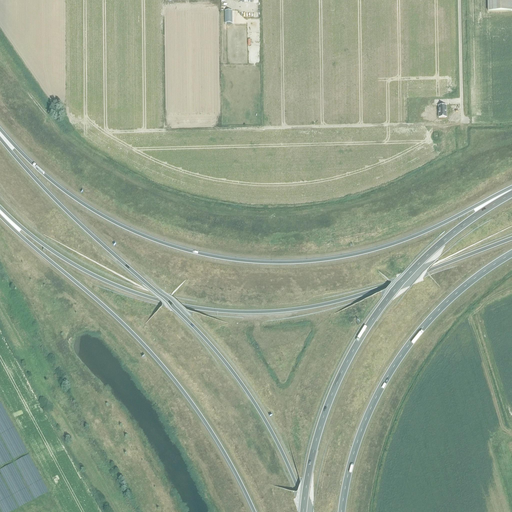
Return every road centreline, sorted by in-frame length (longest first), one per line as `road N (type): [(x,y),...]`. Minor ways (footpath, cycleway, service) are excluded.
road 1 (trunk): [(511,187),(371,250),(247,261),(168,245),(100,215),(0,129)]
road 2 (trunk): [(0,206),(47,247),(117,285),(243,312),(343,299),(511,238)]
road 3 (trunk): [(306,511),(271,431),(214,349),(0,138)]
road 4 (trunk): [(511,193),(424,257),(363,332),(319,426),(303,511)]
road 5 (trunk): [(0,216),(149,351),(207,426),(253,511)]
road 6 (trunk): [(341,511),(367,413),(398,359),(458,290),(511,254)]
road 7 (unclassified): [(462,120),(459,0)]
